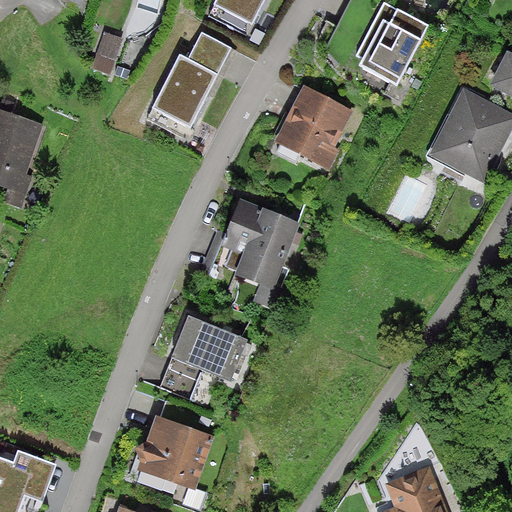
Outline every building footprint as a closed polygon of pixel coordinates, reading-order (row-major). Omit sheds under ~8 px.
[(262,0),(213,0),(209,8),(248,28),(262,0)] [(427,27),(384,5),(362,49),(368,53),(361,67),(397,85),(427,27)] [(100,33),(95,52),(113,57),(118,38),(100,33)] [(231,54),(198,37),(184,63),(177,59),(143,125),(183,146),(231,54)] [(511,56),(506,54),(490,90),(511,99),(511,56)] [(305,87),(275,144),(328,171),(338,151),(334,149),(353,112),(305,87)] [(511,115),(460,91),(427,158),(486,186),(511,131),(511,115)] [(0,111),(0,184),(3,185),(0,194),(0,198),(18,204),(27,176),(20,174),(36,123),(0,111)] [(240,270),(237,278),(259,286),(253,301),(276,310),(283,289),(276,286),(299,225),(280,218),(265,212),(241,203),(223,248),(233,251),(227,266),(240,270)] [(248,341),(189,319),(161,388),(207,406),(220,378),(231,382),(248,341)] [(142,464),(139,473),(196,492),(214,438),(156,418),(147,445),(135,451),(142,464)] [(13,464),(0,459),(0,511),(19,511),(25,498),(42,504),(55,467),(17,453),(13,464)] [(446,511),(429,471),(388,486),(397,510),(391,511),(446,511)]
